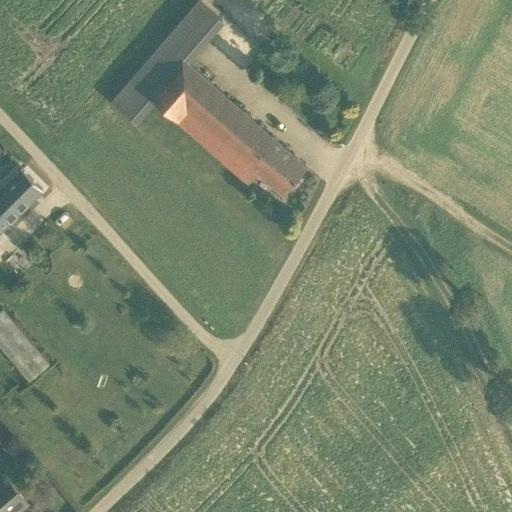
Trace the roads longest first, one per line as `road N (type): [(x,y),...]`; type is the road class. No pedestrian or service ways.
road 1 (unclassified): [(102,511),(230,364),(298,255),(428,0)]
road 2 (track): [(511,244),(350,153)]
